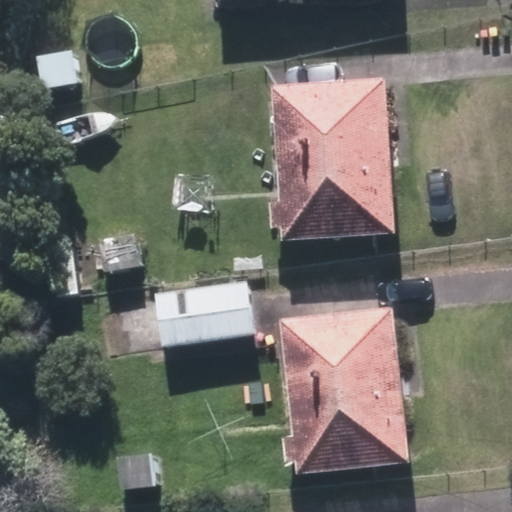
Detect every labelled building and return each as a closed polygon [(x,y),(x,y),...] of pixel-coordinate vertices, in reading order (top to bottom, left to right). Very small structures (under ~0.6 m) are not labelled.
[(45,24),(51,56),(74,52),(69,20),(45,24)] [(41,64),(45,91),(81,87),(77,59),(41,64)] [(285,236),(286,251),(398,244),(389,87),(278,94),(285,213),(275,214),(276,238),(285,236)] [(0,174),(11,96),(0,94),(0,174)] [(83,119),(57,123),(61,156),(88,152),(83,119)] [(105,248),(110,278),(141,273),(137,243),(105,248)] [(157,293),(163,343),(255,332),(251,303),(249,281),(157,293)] [(302,472),(303,482),(414,471),(398,315),(286,327),(299,445),(288,446),(291,473),(302,472)] [(121,464),(124,494),(157,491),(154,461),(121,464)]
